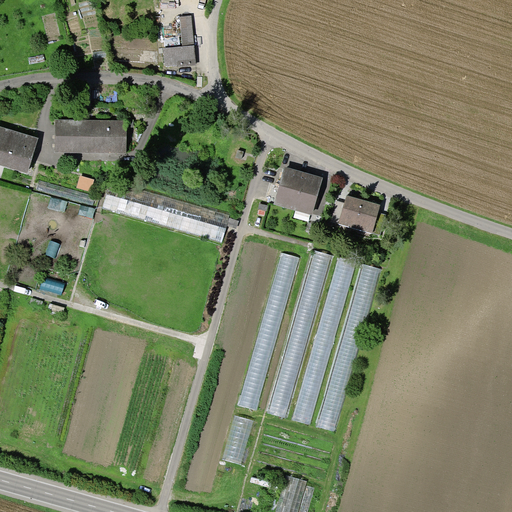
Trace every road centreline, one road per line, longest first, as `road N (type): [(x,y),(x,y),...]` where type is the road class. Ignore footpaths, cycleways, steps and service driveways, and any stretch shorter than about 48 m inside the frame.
road 1 (residential): [(511,232),(296,147),(221,99),(119,78),(48,76),(0,86)]
road 2 (track): [(209,344),(0,284)]
